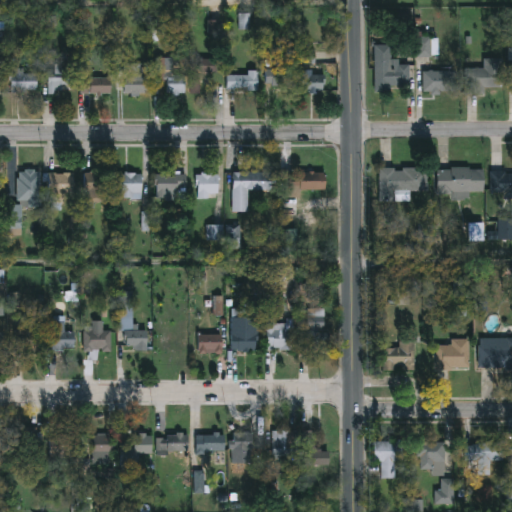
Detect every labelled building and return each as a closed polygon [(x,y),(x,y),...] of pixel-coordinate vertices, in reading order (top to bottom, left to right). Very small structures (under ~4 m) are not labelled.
[(410,64),(410,89),(375,90),(374,44),(390,44),(391,57),(399,57),(400,64),(410,64)] [(167,57),(167,71),(184,71),(184,94),(154,94),(154,57),(167,57)] [(190,92),(190,58),(216,58),(216,72),(202,72),(202,92),(190,92)] [(483,68),(484,59),(501,59),(500,92),(465,92),(465,68),(483,68)] [(48,90),(48,62),(73,62),(73,90),(48,90)] [(146,63),(146,93),(119,93),(119,63),(146,63)] [(265,86),(265,66),(293,66),(293,86),(265,86)] [(37,72),(37,90),(10,90),(10,68),(24,68),(24,72),(37,72)] [(423,71),(455,71),(455,93),(423,93),(423,71)] [(257,72),(257,88),(227,88),(227,72),(257,72)] [(81,92),(81,73),(111,73),(111,92),(81,92)] [(304,92),(304,74),(325,74),(325,92),(304,92)] [(410,200),(379,201),(379,168),(428,168),(428,192),(410,192),(410,200)] [(484,193),(436,193),(436,168),(483,168),(484,193)] [(511,169),(511,193),(490,193),(490,169),(511,169)] [(39,170),(39,205),(18,205),(18,170),(39,170)] [(218,193),(193,193),(193,170),(218,170),(218,193)] [(108,201),(84,201),(84,171),(108,171),(108,201)] [(272,171),(272,189),(248,189),(248,211),(232,211),(232,171),(272,171)] [(286,171),(325,171),(325,188),(286,188),(286,171)] [(73,172),(73,192),(64,192),(64,200),(48,200),(48,172),(73,172)] [(121,198),(121,172),(142,172),(142,198),(121,198)] [(157,200),(157,173),(177,173),(177,200),(157,200)] [(146,328),(146,349),(125,349),(125,330),(119,330),(119,290),(134,291),(133,328),(146,328)] [(330,330),(330,348),(302,348),(302,332),(309,332),(309,308),(325,308),(325,330),(330,330)] [(47,316),(64,316),(64,330),(75,330),(75,349),(47,349),(47,316)] [(257,349),(231,349),(231,316),(257,316),(257,349)] [(14,318),(39,318),(40,349),(14,349),(14,318)] [(267,320),(292,320),(292,347),(267,347),(267,320)] [(110,328),(110,351),(83,351),(83,328),(110,328)] [(222,332),(222,352),(198,352),(198,332),(222,332)] [(511,368),(479,368),(479,336),(511,336),(511,368)] [(467,369),(434,369),(434,344),(449,344),(449,339),(467,339),(467,369)] [(413,340),(413,370),(378,370),(378,347),(397,347),(397,340),(413,340)] [(15,426),(37,426),(37,453),(15,453),(15,426)] [(298,429),(298,457),(272,457),(272,429),(298,429)] [(328,464),(303,464),(303,429),(313,429),(313,448),(328,448),(328,464)] [(253,462),(231,462),(231,430),(253,430),(253,462)] [(196,463),(196,431),(224,431),(224,463),(196,463)] [(107,432),(110,450),(92,453),(88,436),(107,432)] [(150,432),(150,453),(133,453),(133,432),(150,432)] [(185,452),(161,452),(161,434),(185,434),(185,452)] [(501,437),(501,460),(488,460),(488,475),(473,475),(473,460),(463,460),(464,436),(501,437)] [(394,461),(394,478),(380,478),(380,460),(372,460),(372,441),(402,441),(402,461),(394,461)] [(415,442),(444,442),(444,468),(415,468),(415,442)] [(437,505),(455,505),(455,493),(437,493),(437,505)]
